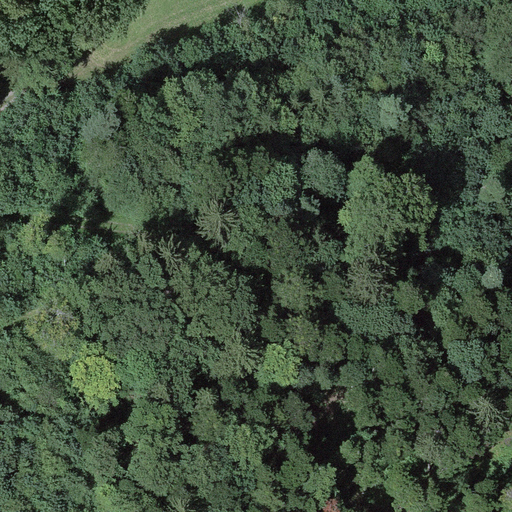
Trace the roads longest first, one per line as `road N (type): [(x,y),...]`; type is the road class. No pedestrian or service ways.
road 1 (track): [(0,216),(194,233),(511,222)]
road 2 (track): [(106,0),(0,103)]
